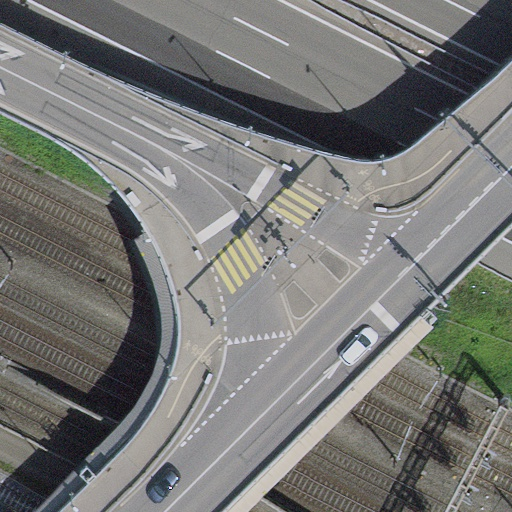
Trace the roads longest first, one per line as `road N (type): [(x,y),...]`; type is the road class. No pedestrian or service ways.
road 1 (motorway): [(155,0),(511,178)]
road 2 (motorway): [(112,122),(192,193),(239,261),(260,335),(255,423)]
road 3 (motorway): [(112,122),(262,181),(414,265)]
road 4 (secondary): [(414,265),(255,423)]
road 5 (secondary): [(511,167),(414,265)]
road 6 (motorway): [(0,66),(112,122)]
road 7 (secondary): [(255,423),(166,511)]
